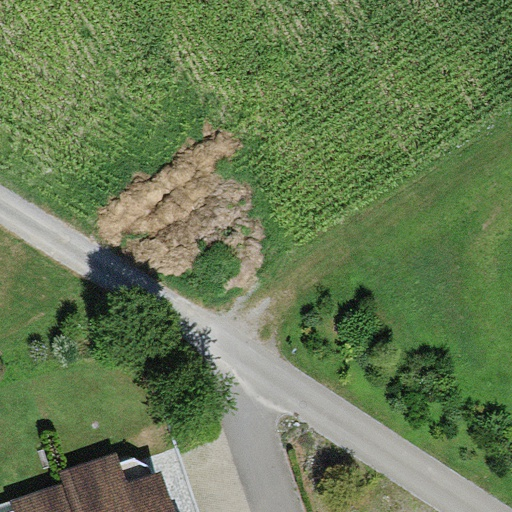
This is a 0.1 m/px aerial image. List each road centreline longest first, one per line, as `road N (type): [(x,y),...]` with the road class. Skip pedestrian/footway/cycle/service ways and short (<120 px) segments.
road 1 (unclassified): [(0,205),(263,370)]
road 2 (residential): [(488,511),(263,370)]
road 3 (residential): [(263,370),(242,415),(275,511)]
